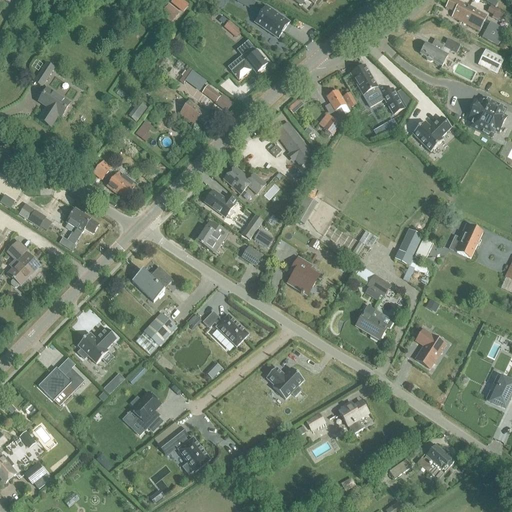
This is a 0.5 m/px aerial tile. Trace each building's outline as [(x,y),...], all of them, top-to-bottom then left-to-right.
[(186,0),(169,0),(169,1),(182,10),(188,1),(186,0)] [(452,18),(479,32),(486,17),(452,0),(450,0),(446,9),(454,13),(452,18)] [(171,24),(179,14),(169,5),(161,15),(171,24)] [(266,8),(254,24),(277,40),(288,24),(266,8)] [(503,15),(490,8),(488,13),(493,16),(492,17),(499,21),(503,15)] [(229,23),(224,28),(236,39),(241,33),(229,23)] [(504,35),(497,32),(499,27),(490,23),(481,39),(491,43),(497,47),(504,35)] [(431,48),(426,45),(420,55),(426,59),(426,61),(430,63),(432,63),(432,62),(442,68),(450,52),(456,55),(461,47),(448,40),(444,48),(443,47),(444,46),(435,41),(431,48)] [(245,62),(232,74),(239,82),(252,70),(256,75),(262,70),(263,71),(266,68),(266,67),(267,65),(247,42),(239,50),(245,56),(242,58),(245,62)] [(478,66),(496,75),(503,61),(485,52),(478,66)] [(42,88),(54,69),(46,65),(34,83),(42,88)] [(384,100),(365,67),(351,76),(369,108),(384,100)] [(162,76),(150,89),(163,102),(171,94),(165,88),(170,83),(162,76)] [(217,104),(222,98),(210,88),(204,94),(217,104)] [(61,118),(70,105),(47,91),(39,103),(48,109),(46,112),(45,111),(39,121),(50,128),(58,116),(61,118)] [(393,116),(404,110),(392,91),(382,97),(393,116)] [(401,92),(397,94),(407,112),(412,103),(401,92)] [(337,93),(327,99),(335,113),(339,110),(341,115),(346,119),(345,119),(346,120),(353,111),(351,109),(356,106),(350,95),(341,100),(337,93)] [(473,122),(470,129),(491,139),(494,133),(498,135),(506,118),(502,116),(505,110),(484,100),(481,106),(476,103),(468,120),(473,122)] [(287,111),(293,117),(304,107),(298,101),(287,111)] [(197,121),(206,127),(212,119),(191,102),(181,114),(194,125),(197,121)] [(136,123),(147,109),(140,104),(129,118),(136,123)] [(331,136),(339,126),(340,126),(345,119),(346,119),(341,115),(336,122),(326,115),(318,126),(326,132),(324,135),(328,139),(330,136),(331,136)] [(412,136),(430,154),(443,142),(440,140),(451,129),(441,119),(430,129),(424,123),(412,136)] [(158,127),(163,131),(169,124),(164,120),(158,127)] [(395,122),(385,126),(387,131),(397,127),(395,122)] [(292,163),(295,161),(300,168),(313,158),(288,125),(275,135),(290,155),(287,157),(292,163)] [(307,130),(303,134),(308,138),(311,133),(307,130)] [(270,153),(276,159),(282,153),(276,147),(270,153)] [(95,174),(103,181),(111,170),(104,163),(95,174)] [(248,187),(257,195),(265,186),(254,176),(249,182),(234,169),(224,180),(240,196),(248,187)] [(117,194),(125,200),(135,187),(118,173),(107,188),(116,195),(117,194)] [(233,213),(231,211),(237,203),(229,197),(226,202),(213,193),(207,201),(214,207),(212,210),(225,219),(227,216),(229,218),(233,213)] [(4,197),(0,203),(4,206),(8,200),(4,197)] [(306,197),(293,219),(305,226),(318,204),(306,197)] [(26,207),(20,216),(28,221),(33,211),(26,207)] [(85,230),(93,235),(98,226),(75,211),(66,224),(82,234),(85,230)] [(35,212),(28,223),(39,229),(40,228),(45,220),(45,219),(35,212)] [(45,220),(40,228),(47,232),(52,224),(45,220)] [(209,223),(206,229),(196,243),(212,254),(218,244),(221,246),(228,235),(209,223)] [(242,236),(249,241),(256,232),(249,226),(242,236)] [(462,241),(456,254),(470,260),(479,242),(481,238),(482,234),(466,226),(459,240),(462,241)] [(413,260),(412,259),(422,237),(408,231),(398,252),(399,253),(395,262),(410,269),(413,260)] [(254,241),(267,249),(273,240),(260,232),(254,241)] [(365,232),(360,244),(372,249),(377,237),(365,232)] [(60,245),(72,252),(75,247),(63,240),(60,245)] [(309,247),(316,251),(320,244),(313,240),(309,247)] [(423,240),(414,260),(424,265),(433,245),(423,240)] [(16,261),(10,267),(13,271),(8,276),(13,281),(11,283),(11,286),(14,289),(17,289),(20,286),(29,277),(29,278),(39,268),(28,256),(26,258),(24,255),(26,253),(17,244),(8,254),(16,261)] [(255,268),(261,257),(248,249),(242,259),(255,268)] [(302,296),(303,295),(307,297),(319,277),(309,271),(311,268),(298,260),(292,270),(295,272),(287,285),(301,294),(300,295),(302,296)] [(348,263),(342,270),(351,276),(356,268),(348,263)] [(383,298),(390,288),(374,277),(375,277),(362,268),(355,279),(369,288),(365,295),(377,303),(378,301),(380,302),(383,298)] [(143,272),(132,283),(132,284),(132,283),(153,303),(153,304),(164,293),(164,292),(163,293),(162,291),(165,289),(172,282),(159,269),(158,269),(152,276),(153,277),(150,279),(143,273),(143,272)] [(430,302),(426,308),(435,314),(439,307),(430,302)] [(364,314),(358,323),(356,328),(371,337),(370,339),(377,343),(378,341),(379,342),(387,329),(389,330),(392,325),(390,323),(391,322),(378,314),(376,318),(373,316),(375,312),(368,308),(364,314)] [(248,336),(228,317),(221,324),(218,321),(219,320),(213,314),(203,324),(204,324),(209,330),(214,324),(218,328),(217,330),(236,349),(248,336)] [(144,334),(135,344),(150,357),(158,348),(176,329),(175,328),(167,320),(161,315),(144,334)] [(195,317),(189,324),(195,329),(201,322),(195,317)] [(90,335),(78,348),(81,351),(78,355),(84,361),(87,358),(96,366),(108,353),(106,351),(116,341),(106,330),(96,341),(90,335)] [(424,348),(415,361),(429,371),(445,346),(423,331),(415,343),(424,348)] [(279,367),(268,376),(275,385),(273,386),(284,400),(291,394),(294,398),(301,392),(298,389),(305,383),(294,369),(286,376),(279,367)] [(143,368),(133,378),(137,382),(147,372),(143,368)] [(56,370),(38,388),(53,403),(69,387),(75,393),(84,383),(71,370),(64,378),(56,370)] [(119,376),(114,381),(119,386),(124,381),(119,376)] [(511,385),(497,378),(493,386),(493,387),(498,389),(493,398),(488,396),(486,402),(504,410),(511,393),(511,385)] [(155,413),(161,406),(148,394),(140,402),(137,399),(131,406),(134,409),(131,412),(139,420),(135,424),(145,433),(157,420),(157,419),(154,416),(154,415),(154,413),(155,413)] [(352,404),(348,407),(347,405),(341,408),(343,410),(339,412),(347,425),(348,425),(353,434),(363,428),(358,420),(368,413),(362,402),(354,407),(352,404)] [(11,407),(7,410),(11,415),(15,411),(11,407)] [(311,433),(325,425),(319,415),(305,424),(311,433)] [(299,437),(306,433),(303,428),(296,432),(299,437)] [(180,429),(157,447),(165,456),(176,447),(179,452),(188,465),(183,469),(188,476),(194,472),(195,474),(210,462),(193,440),(188,444),(185,440),(187,438),(180,429)] [(26,434),(20,438),(29,449),(35,445),(26,434)] [(17,439),(6,449),(9,453),(21,443),(17,439)] [(433,446),(417,465),(425,472),(433,464),(441,472),(447,465),(450,467),(454,464),(433,446)] [(101,456),(97,460),(108,471),(112,467),(101,456)] [(14,466),(7,458),(3,461),(0,457),(0,476),(4,473),(10,481),(16,477),(10,470),(14,466)] [(394,480),(411,469),(406,461),(389,473),(394,480)] [(24,476),(32,486),(46,475),(38,465),(24,476)] [(348,483),(342,486),(346,492),(354,488),(352,484),(348,483)] [(154,496),(150,499),(155,505),(158,502),(154,496)] [(398,502),(385,511),(402,511),(404,511),(398,502)]
